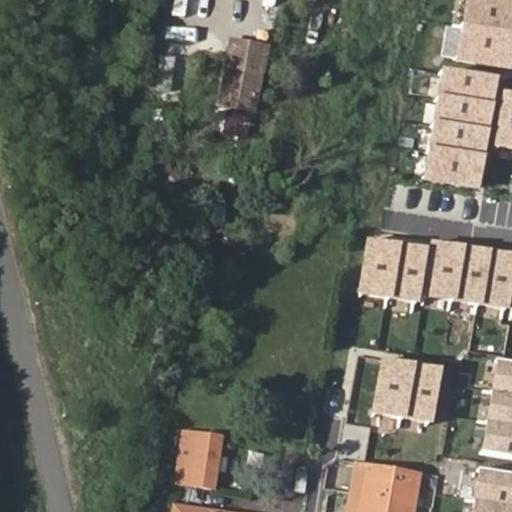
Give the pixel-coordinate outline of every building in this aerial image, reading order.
[(511,57),(511,0),(460,0),(451,63),(510,73),(511,57)] [(167,19),(165,33),(193,37),(195,23),(167,19)] [(270,47),(229,41),(219,109),(260,115),(270,47)] [(497,81),(438,70),(416,183),(476,195),(497,81)] [(511,95),(498,93),(490,147),(511,150),(511,95)] [(423,250),(360,239),(351,297),(414,308),(416,296),(511,312),(511,257),(424,242),(423,250)] [(438,371),(378,361),(368,417),(428,427),(438,371)] [(511,366),(491,363),(477,456),(511,461),(511,366)] [(176,483),(211,486),(219,435),(185,431),(176,483)] [(408,511),(415,475),(366,467),(358,511),(408,511)] [(511,511),(511,478),(474,473),(468,511),(511,511)]
